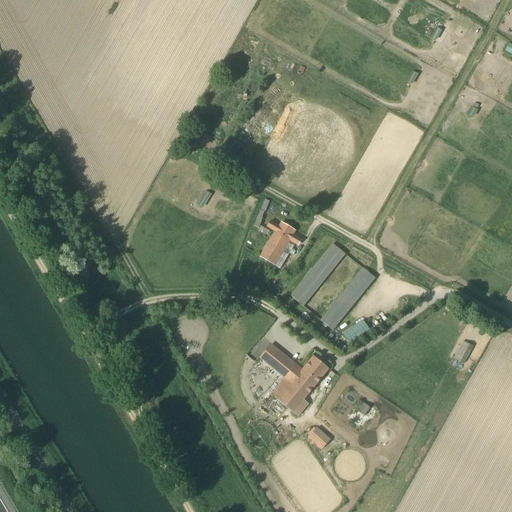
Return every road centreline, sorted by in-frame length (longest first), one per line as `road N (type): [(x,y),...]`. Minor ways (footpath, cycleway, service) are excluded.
road 1 (unclassified): [(75,323),(148,302),(258,296),(330,358),(345,360),(441,297),(511,333)]
road 2 (track): [(187,511),(0,197)]
road 3 (unclassified): [(73,511),(0,387)]
